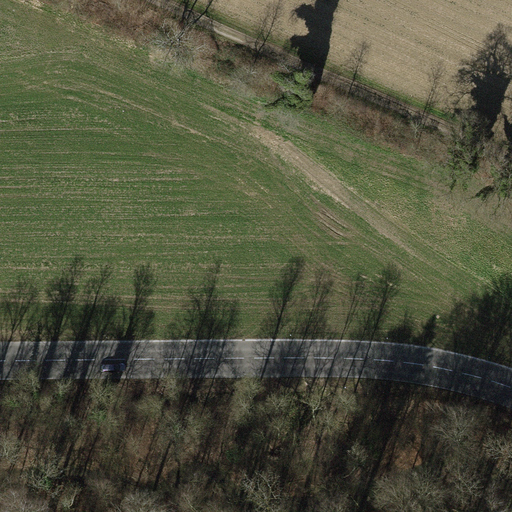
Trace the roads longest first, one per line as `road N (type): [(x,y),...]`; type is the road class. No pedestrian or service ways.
road 1 (secondary): [(511,390),(336,356),(0,361)]
road 2 (track): [(511,160),(156,0)]
